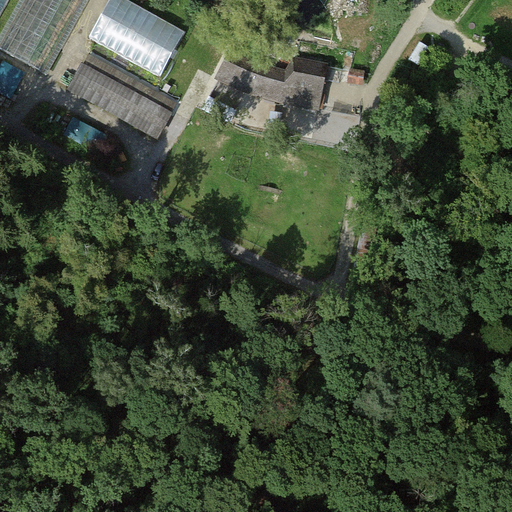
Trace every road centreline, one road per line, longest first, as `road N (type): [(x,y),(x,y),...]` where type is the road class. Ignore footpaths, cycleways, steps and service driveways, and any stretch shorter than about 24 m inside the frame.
road 1 (track): [(262,250),(0,109)]
road 2 (track): [(262,250),(511,367)]
road 3 (track): [(371,89),(418,24),(511,65)]
